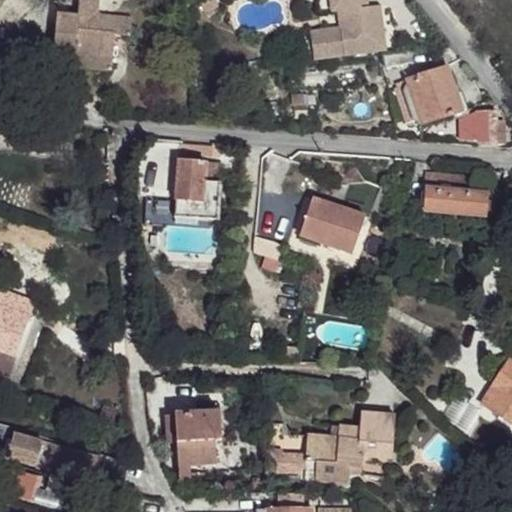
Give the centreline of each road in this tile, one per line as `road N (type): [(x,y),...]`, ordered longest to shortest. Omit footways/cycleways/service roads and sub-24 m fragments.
road 1 (residential): [(511,153),(150,126),(121,133),(132,403),(146,461),(175,511)]
road 2 (residential): [(430,0),(511,109)]
